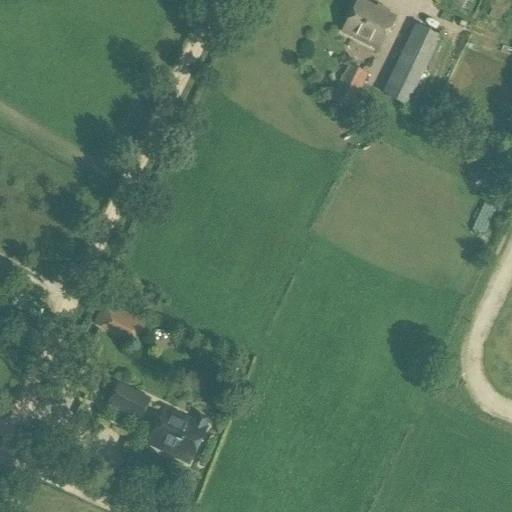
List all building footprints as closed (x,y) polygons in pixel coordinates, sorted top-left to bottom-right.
[(360,3),(345,32),(379,49),(394,19),(360,3)] [(398,60),(382,96),(408,108),(441,37),(417,27),(401,61),(398,60)] [(349,65),(331,101),(351,111),(368,75),(349,65)] [(151,293),(147,300),(153,303),(156,296),(151,293)] [(144,320),(124,311),(106,302),(96,323),(114,331),(134,341),(144,320)] [(118,383),(107,406),(140,423),(152,399),(118,383)] [(165,408),(147,445),(189,465),(207,428),(165,408)] [(109,476),(105,485),(123,494),(129,485),(109,476)]
